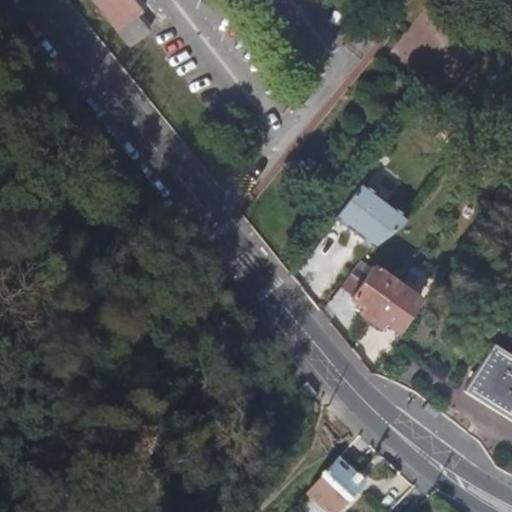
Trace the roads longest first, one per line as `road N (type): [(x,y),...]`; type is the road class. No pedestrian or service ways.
road 1 (secondary): [(511,508),(469,485),(376,409),(38,0)]
road 2 (unknown): [(155,0),(270,150)]
road 3 (track): [(250,511),(286,470),(322,350)]
